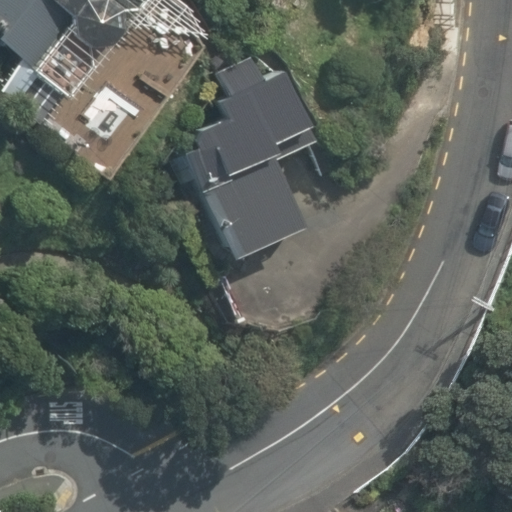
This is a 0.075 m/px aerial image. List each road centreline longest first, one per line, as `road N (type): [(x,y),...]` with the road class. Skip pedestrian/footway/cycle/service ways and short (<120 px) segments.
road 1 (residential): [(208,501),(367,418),(419,369),(455,309),(501,134),(510,0)]
road 2 (residential): [(208,501),(117,460),(60,462),(0,483)]
